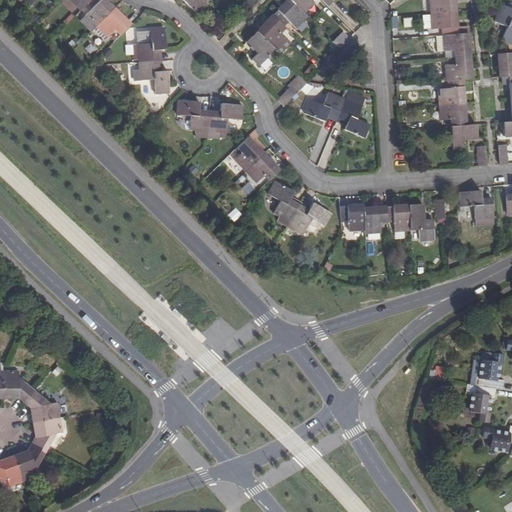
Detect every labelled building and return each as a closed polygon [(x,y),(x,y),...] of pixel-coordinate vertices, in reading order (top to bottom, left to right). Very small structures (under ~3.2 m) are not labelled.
[(115,34),(119,39),(129,28),(113,12),(101,0),(66,0),(75,8),(82,1),(86,6),(92,11),(85,18),(96,29),(108,40),(115,34)] [(181,0),(196,15),(206,4),(202,0),(181,0)] [(249,0),(245,4),(250,9),(260,0),(249,0)] [(253,61),(260,68),(276,52),(287,41),(280,34),(285,29),(289,24),(296,31),(308,19),(305,16),(316,5),(311,0),(288,0),(290,1),(274,18),(258,34),(248,44),(259,55),(253,61)] [(451,128),(453,150),(463,150),(462,141),(478,140),(476,126),(467,126),(465,103),(464,81),(473,80),(471,57),(469,35),(462,35),(461,12),(459,0),(434,0),(436,14),(437,30),(447,29),(447,36),(444,36),(445,53),(456,52),(456,58),(457,65),(447,66),(448,82),(449,88),(440,89),(441,105),(442,121),(452,120),(453,128),(451,128)] [(508,28),(502,40),(511,44),(511,9),(503,6),(496,23),(508,28)] [(220,19),(209,33),(218,40),(230,26),(220,19)] [(285,29),(292,35),(296,31),(289,24),(285,29)] [(153,80),(155,93),(170,92),(168,70),(163,71),(159,72),(157,61),(156,50),(161,49),(165,49),(163,28),(148,29),(150,43),(137,44),(139,63),(141,82),(153,80)] [(280,34),(287,41),(292,35),(285,29),(280,34)] [(343,45),(336,38),(332,42),(339,49),(343,45)] [(281,57),(292,45),(287,41),(276,52),(281,57)] [(93,55),(97,48),(89,43),(85,50),(93,55)] [(511,122),(502,123),(503,137),(511,136),(511,54),(498,55),(500,78),(508,77),(510,100),(511,117),(511,122)] [(291,88),(278,102),(283,106),(296,93),(291,88)] [(361,109),(365,101),(348,93),(344,102),(337,118),(347,123),(345,128),(343,132),(362,140),(369,127),(356,121),(361,109)] [(309,101),(304,115),(322,123),(324,119),(326,114),(337,118),(344,102),(327,94),(322,106),(309,101)] [(186,119),(186,132),(205,132),(224,132),(224,119),(237,119),(237,104),(216,104),(216,113),(205,113),(193,113),(194,104),(173,104),(173,119),(186,119)] [(326,114),(324,119),(335,123),(337,118),(326,114)] [(337,118),(335,123),(345,128),(347,123),(337,118)] [(247,138),(237,148),(242,153),(235,160),(247,172),(258,183),(266,176),(270,180),(280,169),(264,154),(247,138)] [(498,146),(499,165),(507,165),(505,145),(498,146)] [(478,147),(479,167),(486,166),(485,146),(478,147)] [(232,161),(240,154),(236,149),(228,156),(232,161)] [(248,194),(255,189),(249,182),(242,188),(248,194)] [(279,202),(273,213),(289,222),(305,232),(312,220),(324,227),(331,214),(312,204),(308,212),(298,206),(289,201),(291,197),(293,193),(275,183),(268,196),(279,202)] [(474,207),(475,219),(494,218),(492,199),(481,199),(480,191),(460,192),(461,208),(474,207)] [(301,202),(291,197),(289,201),(298,206),(301,202)] [(436,201),(437,220),(445,219),(443,200),(436,201)] [(301,202),(298,206),(308,212),(310,207),(301,202)] [(340,208),(341,222),(348,222),(348,232),(365,231),(365,234),(381,233),(380,223),(387,222),(394,222),(395,232),(411,231),(434,230),(433,220),(425,221),(423,205),(409,206),(386,208),(363,210),(363,206),(340,208)] [(233,222),(241,215),(236,208),(227,215),(233,222)] [(482,377),(484,362),(493,363),(495,355),(485,352),(484,356),(478,362),(475,361),(471,386),(474,386),(476,376),(482,377)] [(504,355),(495,353),(493,363),(484,362),(482,377),(476,376),(474,386),(479,387),(496,389),(503,390),(504,380),(497,379),(499,364),(502,364),(504,355)] [(435,370),(434,380),(446,381),(446,370),(435,370)] [(6,372),(4,399),(20,400),(25,405),(36,392),(27,385),(21,385),(21,373),(6,372)] [(496,389),(479,387),(477,395),(474,394),(471,410),(481,412),(479,422),(480,422),(489,424),(490,414),(487,413),(490,397),(494,397),(496,389)] [(32,410),(34,424),(60,419),(58,404),(46,406),(47,404),(46,401),(36,392),(25,405),(32,410)] [(34,424),(36,439),(32,445),(46,453),(52,442),(52,436),(63,435),(60,419),(34,424)] [(511,445),(511,427),(510,427),(508,434),(494,432),(494,430),(484,429),(482,441),(492,442),(490,452),(506,454),(507,446),(511,445)] [(15,457),(24,482),(38,476),(34,466),(39,464),(46,453),(32,445),(28,452),(15,457)] [(6,477),(10,487),(24,482),(15,457),(1,462),(0,461),(0,478),(2,479),(6,477)]
